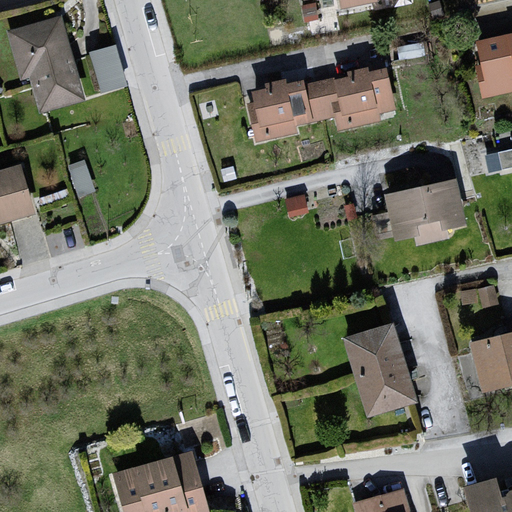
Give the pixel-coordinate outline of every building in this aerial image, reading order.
[(333,0),(336,12),(392,0),(333,0)] [(63,14),(7,28),(20,77),(32,74),(40,105),(83,94),(63,14)] [(511,35),(470,44),(481,100),(511,94),(511,35)] [(90,47),(102,89),(128,81),(116,40),(90,47)] [(343,80),(327,82),(333,132),(376,125),(375,115),(388,112),(382,73),(366,74),(363,69),(342,72),(343,80)] [(322,83),(245,92),(252,145),(297,138),(294,130),(329,122),(322,83)] [(17,167),(0,171),(0,224),(30,216),(17,167)] [(451,182),(379,195),(389,243),(411,240),(412,251),(449,242),(447,231),(462,230),(451,182)] [(394,323),(343,338),(367,419),(418,404),(394,323)] [(511,330),(471,340),(484,391),(511,384),(511,330)] [(202,511),(186,453),(105,474),(116,511),(202,511)] [(511,511),(511,490),(509,489),(501,493),(493,498),(488,478),(455,490),(460,511),(511,511)] [(405,511),(401,493),(348,506),(349,511),(405,511)]
